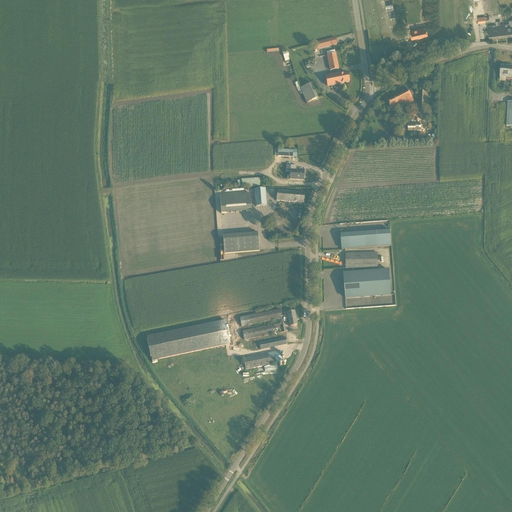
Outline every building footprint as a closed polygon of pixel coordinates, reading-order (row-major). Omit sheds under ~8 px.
[(393,4),(386,6),(388,17),(390,17),(391,19),(393,19),(392,16),(395,16),(393,4)] [(500,25),(502,37),(511,35),(511,19),(509,20),(509,24),(500,25)] [(428,35),(425,24),(409,27),(410,31),(412,39),(428,35)] [(489,39),(502,37),(500,25),(488,27),(489,34),(489,39)] [(335,38),(316,43),(318,50),(337,44),(335,38)] [(330,71),(334,70),(338,69),(335,54),(327,55),(330,71)] [(500,77),(506,77),(511,77),(511,66),(501,66),(500,77)] [(344,83),(349,82),(347,73),(343,74),(340,75),(340,73),(325,77),(327,87),(344,83)] [(318,98),(311,83),(300,88),(306,103),(318,98)] [(391,109),(397,106),(413,99),(408,90),(387,101),(391,109)] [(415,112),(409,116),(411,118),(409,119),(411,121),(418,117),(415,112)] [(278,150),(277,157),(296,158),(297,151),(278,150)] [(286,166),(286,172),(290,172),(289,180),(304,180),(304,181),(304,170),(296,170),(296,166),(290,166),(286,166)] [(262,179),(241,179),(241,187),(263,186),(262,179)] [(265,189),(254,190),(256,207),(267,206),(265,189)] [(304,194),(299,193),(277,191),(276,201),(303,203),(304,194)] [(220,196),(221,214),(251,212),(250,194),(220,196)] [(390,231),(341,235),(342,250),(391,246),(390,231)] [(259,251),(258,234),(222,237),(224,254),(259,251)] [(351,269),(377,268),(377,253),(346,254),(346,269),(351,269)] [(389,271),(344,274),(346,299),(390,296),(389,271)] [(241,327),(282,319),(280,310),(240,318),(241,327)] [(297,325),(294,312),(287,313),(290,327),(297,325)] [(147,337),(152,361),(229,345),(224,320),(147,337)] [(242,332),(244,340),(284,332),(283,323),(242,332)] [(287,345),(285,338),(259,343),(260,350),(287,345)] [(243,358),(245,370),(282,362),(280,351),(243,358)]
